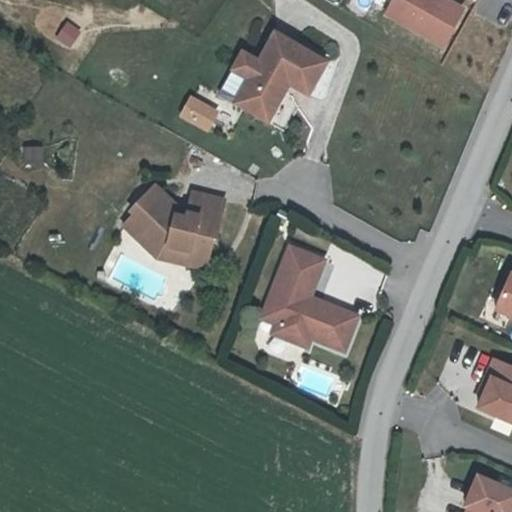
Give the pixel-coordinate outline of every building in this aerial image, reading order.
[(442,49),(464,6),(452,0),(387,0),(379,17),(442,49)] [(260,65),(243,56),(234,74),(251,83),(237,107),(269,124),(285,95),(280,92),(285,83),(309,97),(327,64),(276,36),(260,65)] [(186,95),(175,118),(205,133),(217,110),(186,95)] [(22,164),(43,163),(42,145),(21,147),(22,164)] [(179,212),(156,190),(132,215),(136,218),(125,229),(159,261),(169,251),(210,260),(215,243),(217,243),(226,204),(193,196),(187,222),(177,220),(179,212)] [(292,250),(271,306),(285,312),(279,327),(275,337),(310,350),(313,341),(347,354),(361,320),(323,305),(321,310),(311,305),(326,264),(292,250)] [(169,251),(159,261),(208,274),(210,260),(169,251)] [(511,274),(509,274),(493,310),(511,318),(511,274)] [(285,312),(271,306),(264,322),(279,327),(285,312)] [(511,368),(492,360),(484,377),(489,379),(482,396),(477,408),(511,422),(511,368)] [(489,379),(484,377),(477,394),(482,396),(489,379)] [(466,511),(511,511),(511,510),(511,491),(477,477),(464,507),(468,508),(466,511)]
